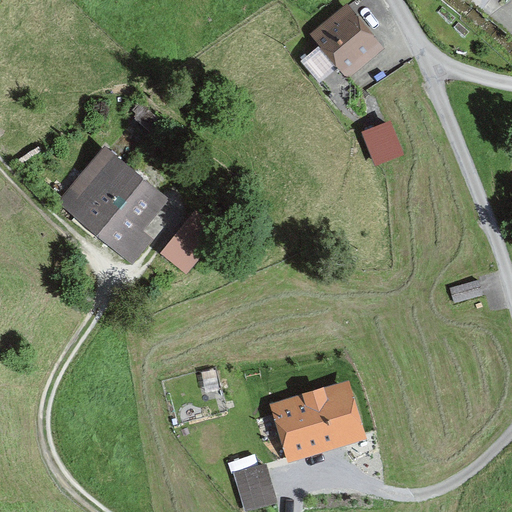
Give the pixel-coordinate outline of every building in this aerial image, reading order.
[(375,45),(350,14),(319,40),(324,46),(306,61),(331,91),(328,93),(341,110),(362,93),(344,71),(375,45)] [(399,153),(388,124),(367,132),(378,161),(399,153)] [(117,245),(158,194),(104,149),(62,200),(117,245)] [(195,212),(163,251),(184,268),(216,229),(195,212)] [(456,302),(484,294),(480,281),(453,289),(456,302)] [(320,391),(273,405),(287,455),(357,435),(343,391),(322,398),(320,391)] [(275,500),(264,464),(238,473),(248,508),(275,500)]
